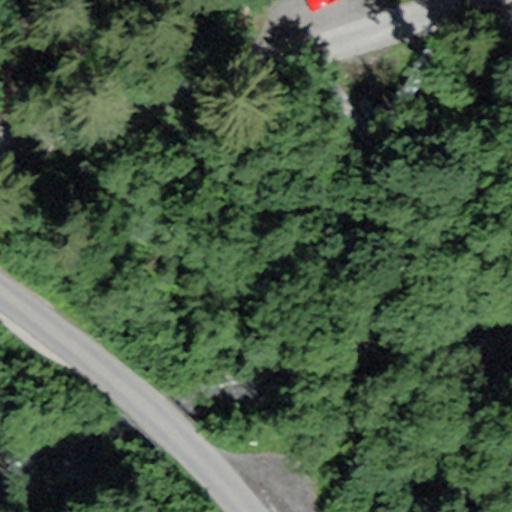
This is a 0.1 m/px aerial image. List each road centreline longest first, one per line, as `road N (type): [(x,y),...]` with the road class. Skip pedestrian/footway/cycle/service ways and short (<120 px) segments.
road 1 (residential): [(0,162),(188,141),(511,75)]
road 2 (unclassified): [(251,511),(198,451),(0,289)]
